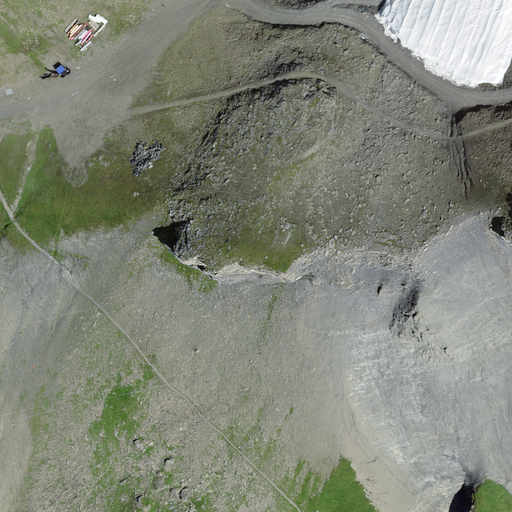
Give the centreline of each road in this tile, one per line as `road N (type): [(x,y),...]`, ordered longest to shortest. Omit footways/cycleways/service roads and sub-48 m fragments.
road 1 (track): [(265,0),(286,12),(334,5),(359,13),(452,93),(511,91)]
road 2 (track): [(175,0),(88,72),(3,109)]
